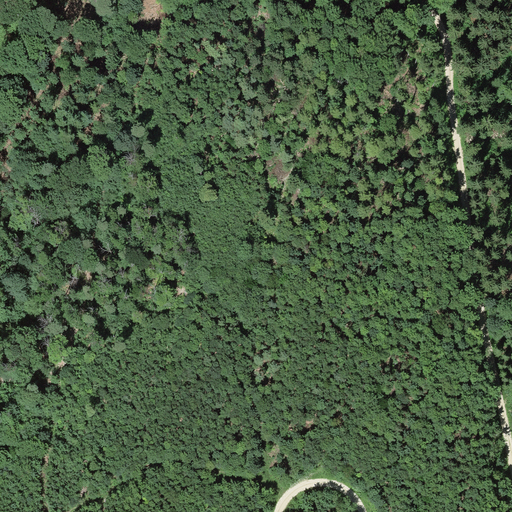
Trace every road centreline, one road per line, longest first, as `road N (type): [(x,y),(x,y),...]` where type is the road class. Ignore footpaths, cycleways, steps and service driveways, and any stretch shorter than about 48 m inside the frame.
road 1 (track): [(511,456),(480,314),(441,23),(425,0)]
road 2 (track): [(71,511),(183,463),(264,480),(285,498)]
